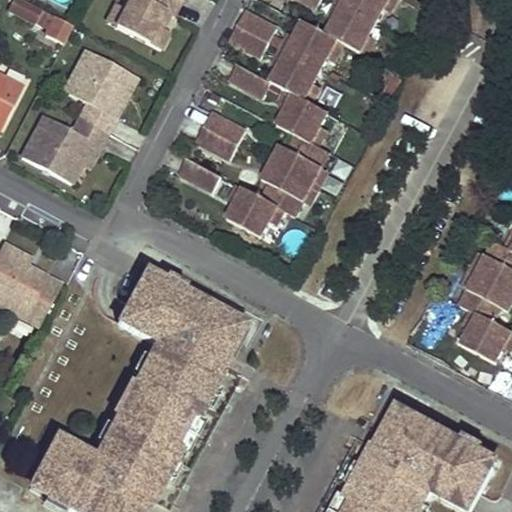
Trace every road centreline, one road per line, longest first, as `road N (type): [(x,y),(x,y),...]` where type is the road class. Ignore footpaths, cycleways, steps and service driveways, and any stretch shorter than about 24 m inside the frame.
road 1 (residential): [(342,327),(121,208)]
road 2 (residential): [(228,0),(121,208)]
road 3 (residential): [(242,511),(342,327)]
road 4 (residential): [(342,327),(511,419)]
road 5 (residential): [(121,208),(105,243),(0,184)]
